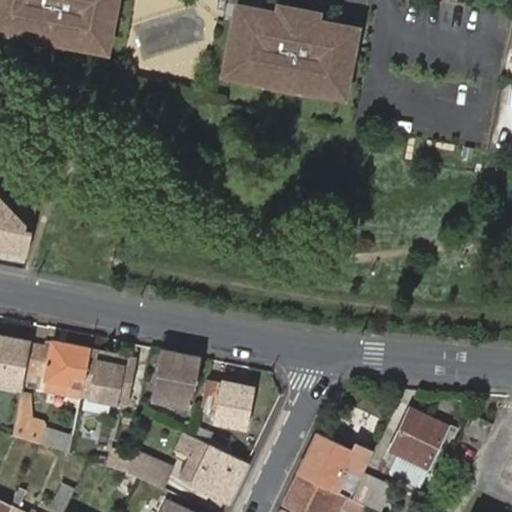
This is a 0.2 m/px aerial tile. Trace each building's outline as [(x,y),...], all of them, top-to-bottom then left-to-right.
[(0,0),(0,34),(96,52),(99,36),(106,37),(111,0),(0,0)] [(275,11),(241,6),(239,21),(232,21),(226,59),(233,60),(230,77),(336,95),(338,79),(346,80),(352,41),(345,40),(347,25),(315,20),(317,11),(302,9),(301,14),(294,18),(290,13),(291,7),(276,4),(275,11)] [(241,6),(235,5),(232,21),(239,21),(241,6)] [(302,9),(291,7),(290,13),(294,18),(301,14),(302,9)] [(354,27),(347,25),(345,40),(352,41),(354,27)] [(104,53),(106,37),(99,36),(96,52),(104,53)] [(233,60),(226,59),(223,76),(230,77),(233,60)] [(346,80),(338,79),(336,95),(343,97),(346,80)] [(0,249),(23,255),(27,235),(18,233),(19,226),(0,205),(0,249)] [(0,385),(20,390),(23,373),(29,343),(0,336),(0,385)] [(80,387),(89,349),(51,341),(50,348),(29,343),(23,373),(43,377),(41,390),(64,394),(66,385),(80,387)] [(188,406),(199,358),(160,348),(149,398),(188,406)] [(132,359),(89,349),(80,387),(79,393),(123,403),(132,359)] [(206,380),(200,407),(215,410),(212,423),(245,429),(252,389),(206,380)] [(79,393),(80,387),(66,385),(64,394),(78,397),(79,393)] [(69,436),(42,426),(43,420),(34,418),(29,394),(19,392),(11,434),(65,452),(69,436)] [(409,408),(390,450),(401,454),(396,463),(422,475),(445,425),(409,408)] [(463,434),(481,443),(489,424),(471,417),(463,434)] [(318,433),(298,474),(346,498),(350,499),(371,452),(335,436),(333,440),(318,433)] [(189,483),(229,502),(246,468),(228,460),(230,456),(180,435),(173,453),(186,458),(197,463),(190,481),(189,483)] [(107,453),(104,466),(123,473),(126,458),(107,453)] [(126,458),(123,473),(157,487),(165,469),(127,453),(126,458)] [(197,463),(186,458),(178,476),(190,481),(197,463)] [(298,474),(284,503),(301,511),(339,511),(342,506),(346,498),(298,474)] [(354,497),(377,509),(384,494),(370,487),(372,481),(363,477),(354,497)] [(51,511),(58,511),(69,492),(57,486),(44,508),(51,511)] [(6,487),(0,499),(0,503),(5,506),(13,490),(6,487)] [(5,506),(1,511),(18,511),(13,509),(21,492),(14,489),(13,490),(5,506)] [(384,494),(377,509),(382,511),(391,511),(398,501),(384,494)] [(346,498),(342,506),(353,511),(360,511),(364,506),(350,499),(346,498)] [(193,511),(169,501),(163,511),(193,511)]
